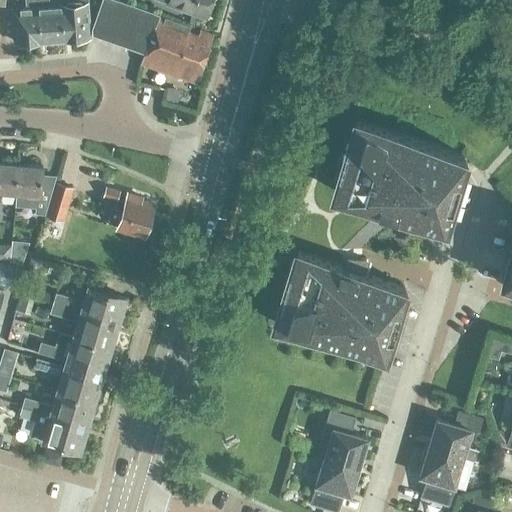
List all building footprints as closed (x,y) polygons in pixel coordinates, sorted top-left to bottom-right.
[(15,42),(41,40),(37,0),(25,0),(26,8),(12,9),(15,42)] [(63,39),(60,6),(50,6),(49,0),(37,0),(41,40),(63,39)] [(59,0),(60,6),(63,39),(90,37),(87,0),(59,0)] [(147,49),(156,24),(159,14),(119,0),(102,0),(92,29),(147,49)] [(205,18),(211,0),(170,0),(169,4),(205,18)] [(147,49),(145,53),(141,63),(196,82),(210,41),(188,34),(191,25),(166,17),(163,26),(156,24),(147,49)] [(163,89),(161,101),(173,103),(174,96),(171,90),(163,89)] [(442,224),(463,153),(356,121),(335,192),(381,206),(379,215),(396,224),(400,211),(442,224)] [(0,163),(0,201),(3,201),(4,191),(16,192),(18,165),(0,163)] [(57,177),(42,176),(43,167),(18,165),(16,192),(15,207),(36,209),(35,215),(45,216),(46,214),(56,181),(57,177)] [(65,219),(73,191),(55,186),(56,181),(46,214),(65,219)] [(144,236),(154,204),(142,201),(143,197),(105,186),(103,196),(125,202),(123,209),(115,206),(110,220),(119,223),(117,228),(144,236)] [(511,248),(501,284),(511,286),(511,248)] [(344,267),(298,254),(277,324),(383,356),(405,286),(363,273),(366,261),(346,258),(344,267)] [(0,285),(7,288),(14,265),(0,260),(0,285)] [(53,302),(118,323),(126,298),(89,286),(84,301),(55,292),(54,296),(31,289),(29,294),(53,302)] [(111,347),(118,323),(53,302),(50,311),(78,320),(73,336),(111,347)] [(103,374),(111,347),(73,336),(70,348),(58,344),(58,346),(43,342),(43,343),(40,342),(37,351),(66,360),(66,362),(103,374)] [(103,374),(66,362),(65,364),(36,356),(33,367),(62,375),(57,389),(95,401),(103,374)] [(87,425),(95,401),(57,389),(53,404),(25,396),(22,406),(87,425)] [(79,452),(87,425),(22,406),(19,416),(34,421),(29,437),(79,452)] [(330,410),(317,454),(359,466),(367,438),(350,433),(355,418),(330,410)] [(462,457),(462,458),(479,462),(482,451),(466,446),(471,429),(436,419),(428,447),(462,457)] [(448,504),(462,458),(462,457),(428,447),(419,476),(426,478),(421,496),(448,504)] [(45,449),(41,461),(59,466),(62,454),(45,449)] [(350,495),(359,466),(324,456),(310,503),(338,511),(343,493),(350,495)]
